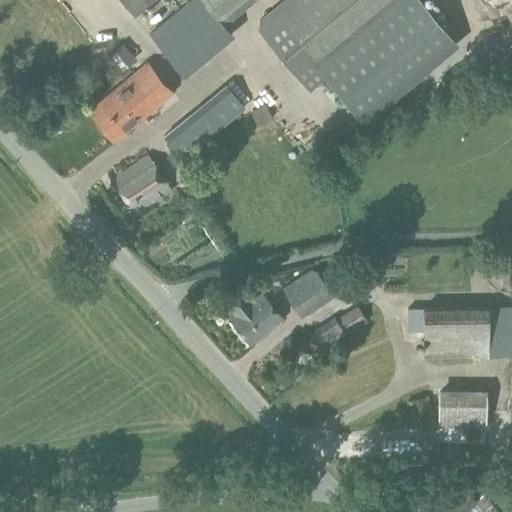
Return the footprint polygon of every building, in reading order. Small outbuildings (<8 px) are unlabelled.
[(120,0),(134,16),(153,0),(120,0)] [(326,77),(327,76),(417,0),(281,0),(260,18),(259,26),(310,89),(325,77),(326,77)] [(417,0),(327,76),(326,77),(366,125),(460,45),(422,0),(417,0)] [(128,96),(144,115),(172,92),(147,61),(123,82),(132,93),(128,96)] [(114,141),(144,115),(128,96),(132,93),(123,82),(89,110),(114,141)] [(272,117),(265,103),(250,110),(257,125),(272,117)] [(181,158),(208,136),(189,113),(163,135),(181,158)] [(288,137),(297,151),(312,141),(302,127),(288,137)] [(153,161),(148,154),(110,180),(115,187),(114,188),(113,188),(113,189),(127,207),(128,207),(133,213),(171,188),(166,181),(168,180),(155,161),(154,161),(153,161)] [(502,285),(511,284),(511,255),(500,257),(502,285)] [(380,277),(377,256),(342,259),(344,281),(380,277)] [(311,268),(281,287),(301,317),(334,296),(317,269),(311,268)] [(248,297),(240,287),(223,301),(234,315),(230,318),(251,344),(283,318),(263,292),(253,299),(250,295),(248,297)] [(487,306),(407,307),(408,329),(423,329),(423,357),(488,356),(511,355),(511,305),(487,305),(487,306)] [(346,334),(334,316),(307,334),(319,351),(346,334)] [(438,394),(437,427),(486,427),(486,395),(438,394)] [(432,413),(428,395),(406,400),(411,418),(432,413)] [(463,511),(476,499),(458,480),(432,504),(438,511),(463,511)] [(393,485),(381,494),(394,510),(405,501),(393,485)]
